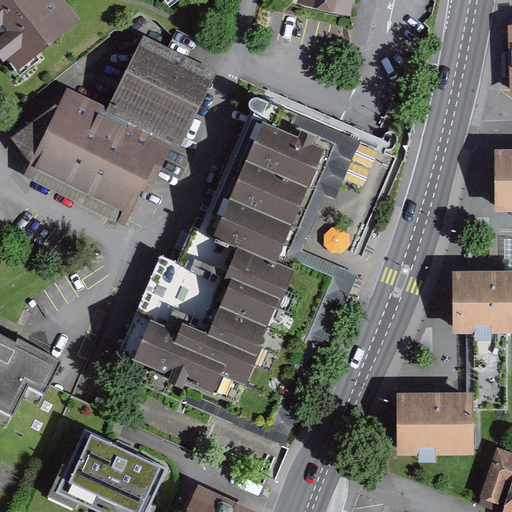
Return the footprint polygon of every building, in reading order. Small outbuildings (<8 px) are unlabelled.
[(0,0),(0,49),(22,77),(87,27),(65,0),(0,0)] [(146,43),(112,121),(181,151),(216,74),(146,43)] [(400,148),(268,94),(207,234),(184,224),(126,357),(156,370),(146,392),(285,452),(354,294),(360,280),(346,274),(400,148)] [(147,225),(181,151),(112,121),(62,97),(27,170),(147,225)] [(511,152),(501,152),(500,210),(511,210),(511,152)] [(511,335),(511,278),(459,279),(459,337),(511,335)] [(0,401),(15,408),(30,377),(53,388),(64,364),(3,335),(0,340),(0,401)] [(480,458),(479,399),(402,400),(403,459),(480,458)] [(90,433),(59,499),(86,511),(152,511),(172,470),(90,433)] [(483,503),(509,511),(511,499),(511,458),(498,455),(483,503)] [(254,511),(201,489),(191,511),(254,511)]
